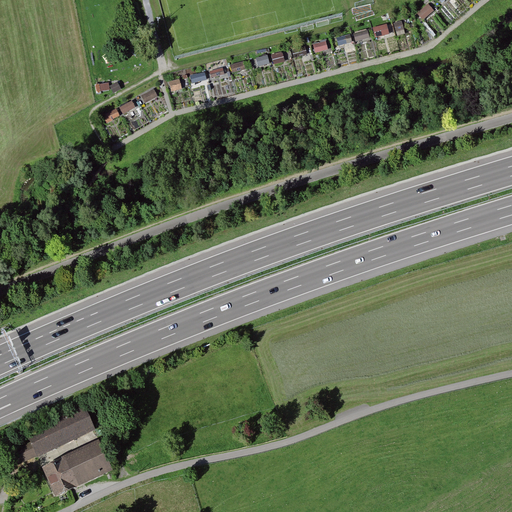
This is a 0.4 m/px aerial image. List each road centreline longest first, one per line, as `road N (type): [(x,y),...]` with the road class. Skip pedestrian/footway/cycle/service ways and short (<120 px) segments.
road 1 (motorway): [(0,404),(207,315),(511,210)]
road 2 (motorway): [(511,171),(261,253),(0,360)]
road 3 (unknown): [(511,110),(171,218),(0,284)]
road 4 (unclassified): [(0,291),(172,224),(511,118)]
road 5 (residential): [(64,511),(156,473),(511,374)]
road 6 (track): [(91,116),(109,150),(173,113),(426,49),(485,0)]
road 7 (track): [(91,116),(162,70),(149,0)]
